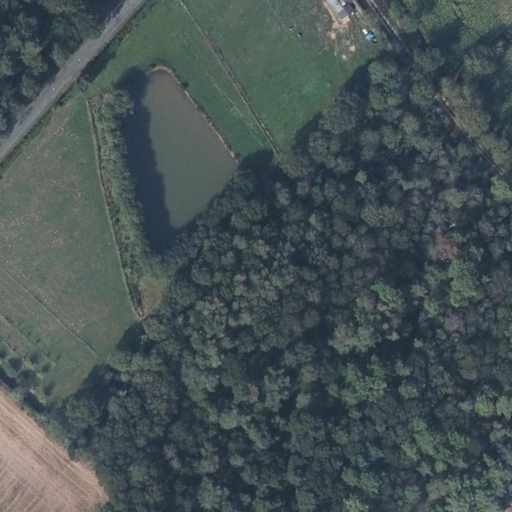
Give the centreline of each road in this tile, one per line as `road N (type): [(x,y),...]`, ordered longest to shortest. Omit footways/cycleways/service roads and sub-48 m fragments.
road 1 (track): [(511,181),(373,0)]
road 2 (tertiary): [(132,0),(0,149)]
